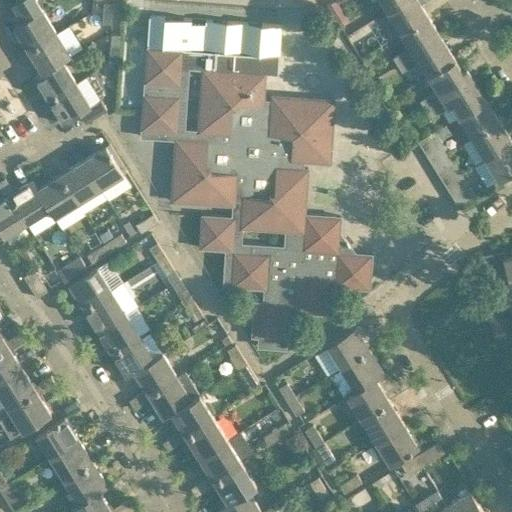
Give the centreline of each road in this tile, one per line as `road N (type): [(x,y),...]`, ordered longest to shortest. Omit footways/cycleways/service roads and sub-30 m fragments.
road 1 (residential): [(511,212),(403,298),(400,317),(511,490)]
road 2 (residential): [(168,511),(47,317),(19,303),(0,270)]
